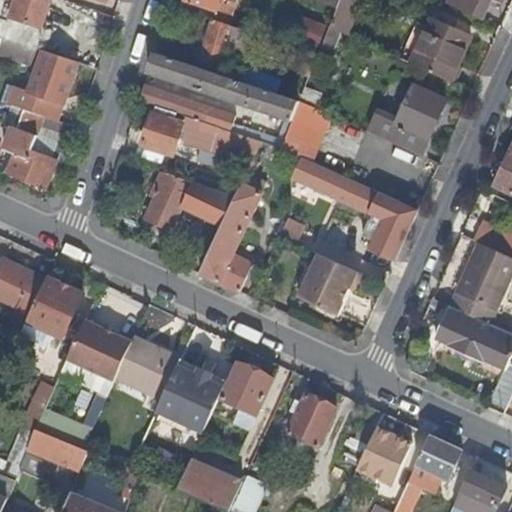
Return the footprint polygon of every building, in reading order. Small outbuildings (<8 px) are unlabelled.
[(43,27),(52,0),(5,0),(4,2),(16,6),(12,17),(43,27)] [(186,0),(187,1),(217,11),(220,0),(186,0)] [(231,16),(236,0),(220,0),(217,11),(231,16)] [(337,8),(340,0),(310,0),(337,9),(337,8)] [(356,0),(361,1),(361,0),(340,0),(337,8),(350,13),(355,0),(356,0)] [(454,0),(451,6),(475,17),(482,0),(493,0),(500,3),(501,0),(454,0)] [(16,6),(4,2),(0,16),(0,18),(10,22),(12,17),(16,6)] [(342,33),(350,13),(337,8),(337,9),(330,27),(339,32),(342,33)] [(10,22),(42,33),(43,27),(12,17),(10,22)] [(0,18),(0,36),(2,37),(36,49),(42,33),(10,22),(0,18)] [(427,33),(412,65),(422,69),(449,82),(471,36),(434,18),(427,33)] [(297,44),(316,51),(326,26),(307,19),(297,44)] [(257,51),(261,37),(214,21),(201,60),(221,66),(228,46),(246,52),(248,48),(257,51)] [(329,60),(339,32),(330,27),(319,55),(329,60)] [(416,28),(401,60),(412,65),(427,33),(416,28)] [(36,49),(2,37),(0,42),(0,54),(38,67),(43,51),(36,49)] [(58,122),(78,63),(49,53),(43,51),(38,67),(29,92),(15,87),(9,105),(25,111),(45,118),(50,119),(58,122)] [(298,73),(310,78),(319,55),(307,52),(298,73)] [(174,96),(145,86),(140,101),(186,116),(262,142),(283,149),(293,121),(300,102),(294,100),(156,53),(149,74),(218,96),(285,119),(286,121),(279,141),(198,112),(200,106),(174,97),(174,96)] [(421,156),(447,100),(415,85),(400,118),(382,110),(371,134),(421,156)] [(303,96),(300,102),(302,103),(314,108),(320,94),(306,88),(303,96)] [(296,93),(294,100),(300,102),(303,96),(296,93)] [(327,136),(335,118),(314,108),(302,103),(300,102),(293,121),(327,136)] [(45,118),(25,111),(19,129),(15,127),(6,150),(16,154),(8,173),(47,188),(55,168),(49,165),(35,160),(29,158),(37,137),(37,136),(40,126),(46,128),(45,133),(74,142),(78,129),(58,122),(50,119),(45,118)] [(197,144),(251,164),(253,160),(262,142),(186,116),(184,123),(154,113),(144,145),(173,155),(182,132),(198,139),(197,144)] [(315,163),(327,136),(293,121),(283,149),(303,157),(315,163)] [(511,151),(494,187),(511,195),(511,151)] [(37,155),(35,160),(49,165),(51,161),(37,155)] [(370,250),(395,262),(418,210),(315,163),(303,157),(293,179),(384,220),(370,250)] [(251,183),(255,175),(261,163),(253,160),(251,164),(237,196),(224,224),(201,274),(240,292),(253,265),(234,256),(265,190),(251,183)] [(172,229),(195,182),(164,172),(155,193),(159,195),(148,219),(172,229)] [(255,175),(251,183),(265,190),(269,182),(255,175)] [(380,179),(375,189),(404,202),(409,192),(380,179)] [(192,209),(224,224),(237,196),(203,185),(192,209)] [(289,219),(282,235),(298,243),(306,226),(289,219)] [(349,246),(356,232),(333,219),(325,233),(349,246)] [(511,236),(481,222),(473,240),(480,243),(509,257),(511,250),(511,236)] [(273,254),(278,242),(273,240),(267,251),(273,254)] [(451,307),(473,317),(491,326),(511,279),(511,258),(509,257),(480,243),(451,307)] [(355,292),(362,275),(320,255),(299,300),(337,317),(350,290),(355,292)] [(30,320),(48,280),(5,259),(0,268),(0,298),(20,308),(13,322),(26,328),(30,320)] [(86,294),(49,277),(48,280),(30,320),(53,331),(66,337),(86,294)] [(511,279),(491,326),(511,335),(511,279)] [(511,368),(511,335),(491,326),(473,317),(451,307),(437,338),(451,344),(450,347),(484,362),(485,360),(507,370),(508,367),(511,368)] [(48,342),(53,331),(30,320),(26,328),(24,332),(48,342)] [(117,376),(133,342),(87,320),(70,355),(117,377),(117,376)] [(182,360),(151,346),(135,338),(133,342),(117,376),(164,398),(179,365),(182,360)] [(151,346),(182,360),(182,359),(184,355),(154,340),(151,346)] [(182,360),(179,365),(225,388),(228,382),(182,359),(182,360)] [(275,380),(237,362),(228,382),(225,388),(215,411),(222,414),(228,401),(242,408),(234,423),(252,431),(275,380)] [(164,398),(158,412),(204,433),(215,411),(225,388),(179,365),(164,398)] [(45,376),(25,422),(35,426),(37,427),(58,382),(45,376)] [(490,402),(503,408),(511,388),(511,386),(500,381),(490,402)] [(79,395),(72,412),(94,421),(101,404),(79,395)] [(292,423),(288,434),(318,449),(336,410),(306,395),(297,413),(292,411),(288,421),(292,423)] [(350,452),(363,458),(384,414),(370,408),(350,452)] [(158,412),(155,417),(202,438),(204,433),(158,412)] [(413,443),(379,428),(362,465),(396,480),(413,443)] [(80,469),(89,450),(84,448),(37,429),(29,449),(80,469)] [(463,451),(431,436),(395,511),(405,511),(418,487),(437,495),(445,479),(448,481),(463,451)] [(48,464),(26,455),(25,459),(21,469),(42,478),(48,464)] [(239,480),(193,458),(185,474),(178,489),(194,496),(225,510),(239,480)] [(21,469),(0,459),(0,473),(16,480),(21,469)] [(129,499),(140,473),(131,468),(114,461),(103,487),(129,499)] [(495,511),(507,488),(471,471),(452,511),(495,511)] [(245,474),(228,509),(235,511),(255,511),(268,485),(245,474)] [(115,511),(72,494),(64,511),(115,511)] [(0,511),(2,511),(8,499),(0,495),(0,511)] [(330,511),(336,501),(327,496),(318,511),(330,511)]
